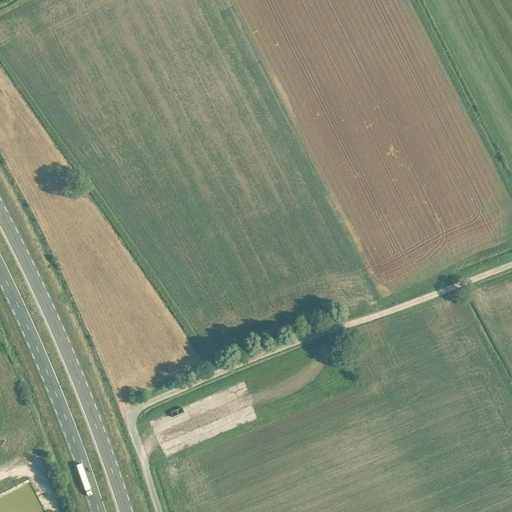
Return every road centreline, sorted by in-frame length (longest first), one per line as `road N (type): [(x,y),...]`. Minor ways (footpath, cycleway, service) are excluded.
road 1 (unclassified): [(159,511),(132,428),(141,406),(511,264)]
road 2 (primary): [(126,511),(66,345),(0,210)]
road 3 (primary): [(0,282),(92,511)]
